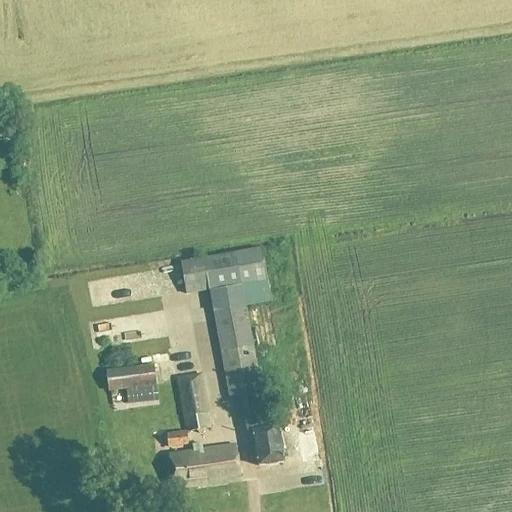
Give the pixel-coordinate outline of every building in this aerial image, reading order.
[(122,278),(92,288),(100,310),(130,300),(122,278)] [(230,281),(233,299),(247,296),(244,278),(230,281)] [(254,341),(247,298),(229,301),(227,282),(215,284),(230,389),(253,386),(247,342),(254,341)] [(212,284),(172,290),(177,321),(216,316),(212,284)] [(121,321),(98,324),(101,350),(143,345),(140,317),(121,319),(121,321)] [(154,364),(107,370),(108,391),(157,387),(154,364)] [(210,427),(201,375),(176,379),(185,432),(210,427)] [(261,393),(240,397),(246,432),(253,431),(259,465),(282,461),(284,465),(303,463),(296,419),(276,422),(277,426),(268,428),(262,393),(261,393)] [(166,450),(187,448),(185,434),(165,436),(166,450)] [(169,454),(174,489),(241,479),(236,444),(169,454)]
